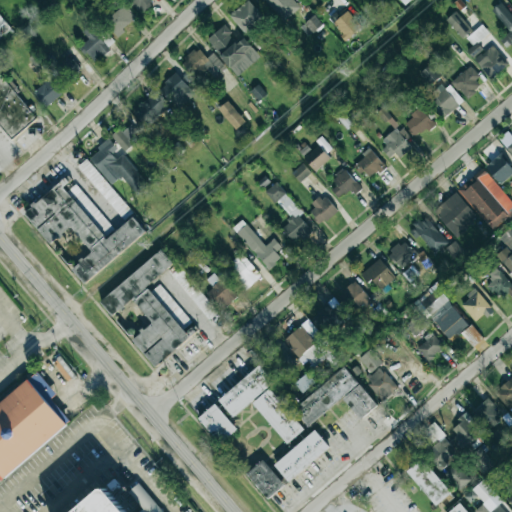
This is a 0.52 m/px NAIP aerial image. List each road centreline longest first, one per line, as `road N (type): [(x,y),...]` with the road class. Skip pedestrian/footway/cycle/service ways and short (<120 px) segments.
road 1 (residential): [(154,412),(511,102)]
road 2 (tertiary): [(238,511),(0,231)]
road 3 (residential): [(0,194),(208,0)]
road 4 (residential): [(304,511),(511,331)]
